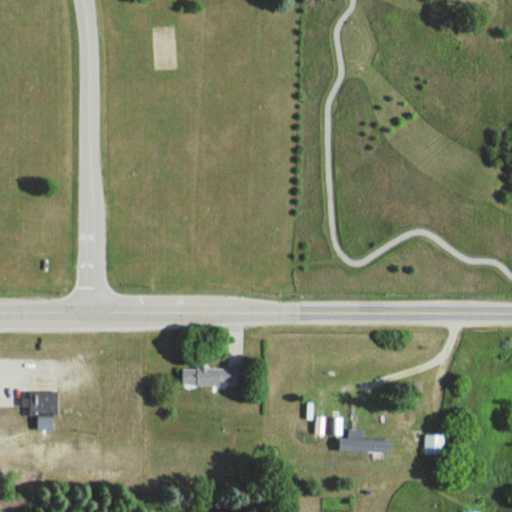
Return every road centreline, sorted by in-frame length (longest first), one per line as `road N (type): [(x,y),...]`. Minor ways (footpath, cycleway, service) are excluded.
road 1 (tertiary): [(0,314),(511,317)]
road 2 (residential): [(88,316),(92,89),(83,0)]
